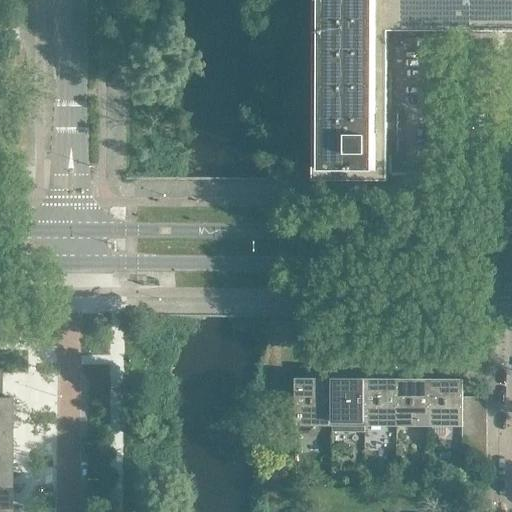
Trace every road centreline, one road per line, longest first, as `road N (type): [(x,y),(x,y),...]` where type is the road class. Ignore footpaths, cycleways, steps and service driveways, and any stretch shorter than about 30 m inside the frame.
road 1 (tertiary): [(66,265),(511,267)]
road 2 (tertiary): [(511,235),(71,232)]
road 3 (tertiary): [(71,232),(73,0)]
road 4 (tertiary): [(69,511),(66,332)]
